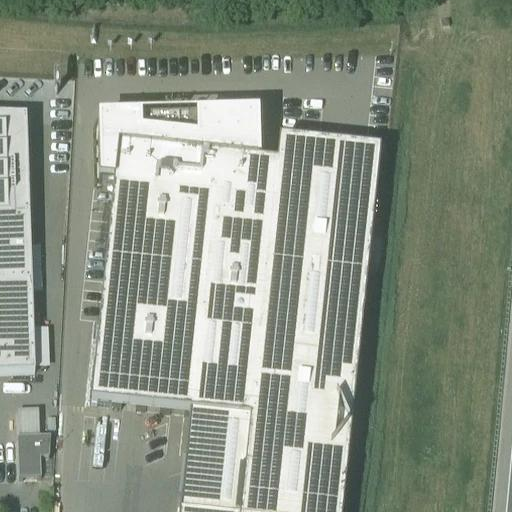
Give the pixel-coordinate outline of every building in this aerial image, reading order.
[(0,377),(34,376),(25,123),(2,123),(2,114),(0,114),(0,377)] [(340,511),(364,292),(378,156),(278,145),(275,169),(259,167),(257,119),(195,121),(196,135),(167,132),(168,158),(216,163),(189,418),(191,419),(180,511),(340,511)] [(115,165),(89,408),(189,418),(216,163),(168,158),(167,132),(101,125),(99,143),(96,143),(97,166),(98,166),(98,165),(115,165)] [(46,423),(47,436),(55,435),(54,423),(46,423)] [(53,462),(55,440),(21,441),(23,483),(45,482),(45,462),(53,462)]
